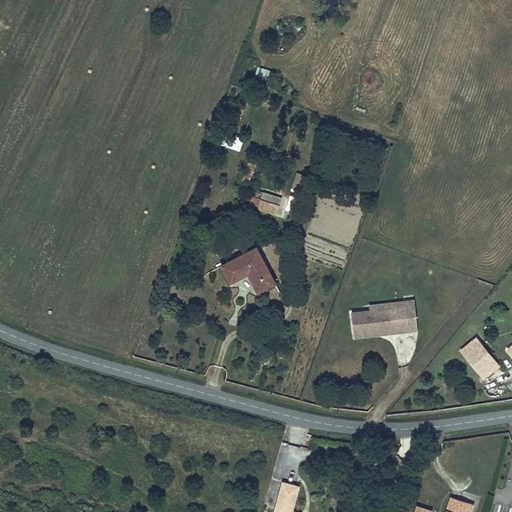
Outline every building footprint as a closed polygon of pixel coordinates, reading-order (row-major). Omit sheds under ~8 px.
[(267,79),(271,72),(259,65),(255,73),(267,79)] [(290,171),(289,190),(301,190),(302,172),(290,171)] [(264,191),(259,207),(277,213),(282,196),(264,191)] [(286,194),(278,215),(287,218),(295,198),(286,194)] [(263,247),(222,266),(230,282),(252,272),(261,293),(280,285),(263,247)] [(419,330),(416,300),(373,305),(373,311),(408,307),(411,331),(419,330)] [(373,311),(354,313),(357,337),(411,331),(408,307),(373,311)] [(268,325),(265,337),(282,342),(285,330),(268,325)] [(461,350),(475,368),(489,357),(475,339),(461,350)] [(489,357),(475,368),(483,377),(496,366),(489,357)] [(294,511),(292,510),(299,487),(284,482),(274,511),(294,511)] [(469,511),(472,504),(451,497),(446,511),(430,511),(431,511),(416,507),(414,511),(469,511)]
